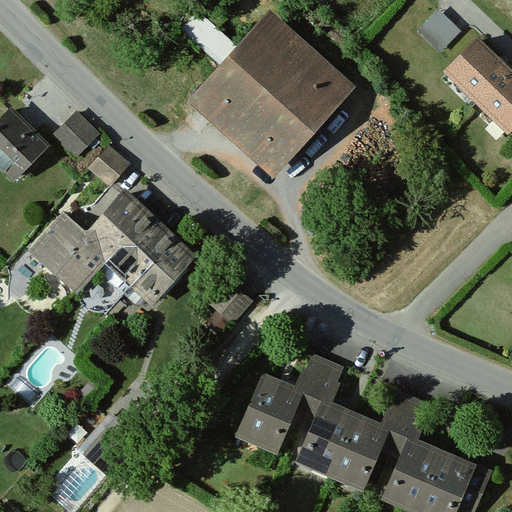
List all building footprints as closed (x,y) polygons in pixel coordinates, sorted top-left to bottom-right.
[(268,6),(186,99),(273,176),(355,83),(268,6)] [(462,31),(440,9),(419,30),(441,52),(462,31)] [(444,70),(477,101),(511,66),(511,64),(478,33),(444,70)] [(511,129),(511,66),(477,101),(510,132),(511,129)] [(9,105),(0,113),(0,169),(11,180),(48,144),(9,105)] [(77,108),(51,135),(74,157),(100,131),(77,108)] [(107,144),(87,170),(108,185),(127,159),(107,144)] [(74,293),(102,262),(147,207),(121,184),(84,228),(61,209),(25,251),(74,293)] [(102,262),(130,286),(153,260),(136,244),(159,217),(147,207),(102,262)] [(199,251),(159,217),(136,244),(153,260),(130,286),(153,305),(199,251)] [(253,300),(230,279),(209,303),(233,324),(253,300)] [(304,416),(329,358),(310,350),(296,384),(263,369),(235,435),(279,454),(297,413),(304,416)] [(329,358),(304,416),(312,419),(295,461),(328,475),(356,409),(333,399),(347,366),(329,358)] [(356,409),(328,475),(364,490),(382,449),(390,453),(416,395),(397,387),(383,420),(356,409)] [(416,395),(390,453),(399,457),(382,498),(414,511),(416,511),(443,448),(421,438),(436,403),(416,395)] [(145,442),(115,415),(81,454),(111,480),(145,442)] [(443,448),(416,511),(457,511),(458,511),(460,511),(478,511),(496,470),(443,448)]
